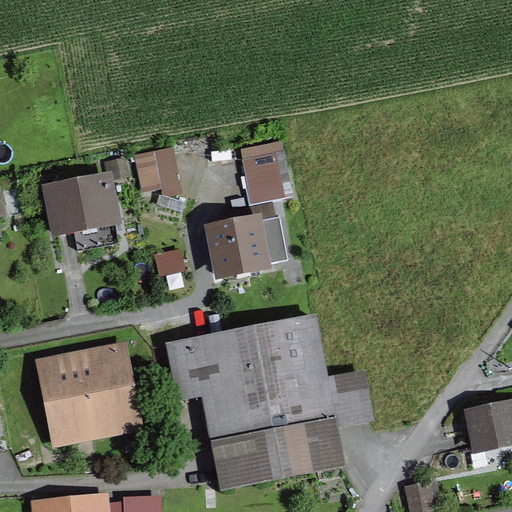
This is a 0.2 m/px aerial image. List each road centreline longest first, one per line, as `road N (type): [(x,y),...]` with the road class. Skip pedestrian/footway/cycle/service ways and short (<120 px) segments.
road 1 (residential): [(0,340),(187,311)]
road 2 (residential): [(0,483),(182,474)]
road 3 (residential): [(367,511),(460,384)]
